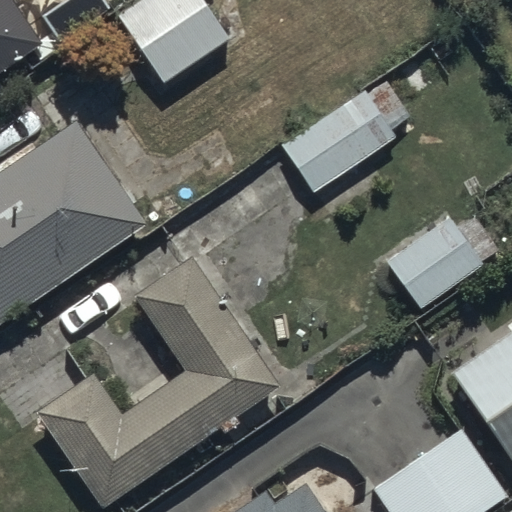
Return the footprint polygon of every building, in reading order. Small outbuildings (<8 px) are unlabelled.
[(0,0),(0,66),(44,36),(19,0),(0,0)] [(232,30),(211,0),(131,0),(120,8),(166,76),(232,30)] [(370,84),(282,141),(313,187),(398,131),(394,124),(412,112),(395,86),(378,97),(370,84)] [(75,108),(0,160),(0,316),(149,212),(75,108)] [(449,210),(386,255),(421,303),(484,257),(449,210)] [(99,367),(42,404),(105,500),(224,422),(227,426),(245,414),(241,408),(283,380),(196,247),(136,286),(185,362),(122,403),(99,367)] [(511,322),(454,364),(511,444),(511,322)] [(464,420),(375,480),(395,511),(474,511),(510,488),(464,420)] [(330,511),(306,471),(269,492),(264,483),(216,511),(330,511)] [(511,511),(511,502),(497,511),(511,511)]
